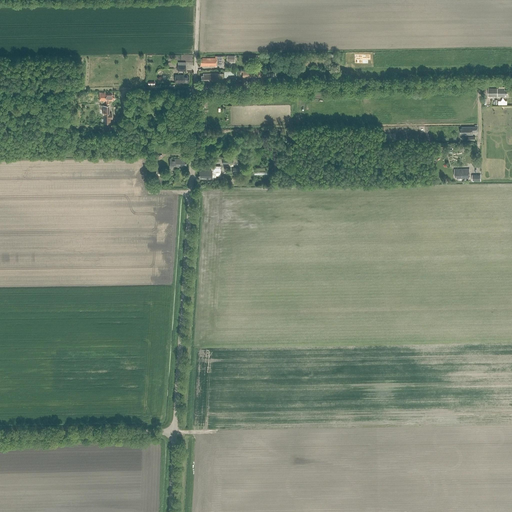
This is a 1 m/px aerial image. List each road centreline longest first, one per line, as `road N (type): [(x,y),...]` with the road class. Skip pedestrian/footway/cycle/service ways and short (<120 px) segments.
road 1 (unclassified): [(174,432),(194,89),(511,81)]
road 2 (track): [(194,89),(0,92)]
road 3 (unclassified): [(174,432),(0,435)]
